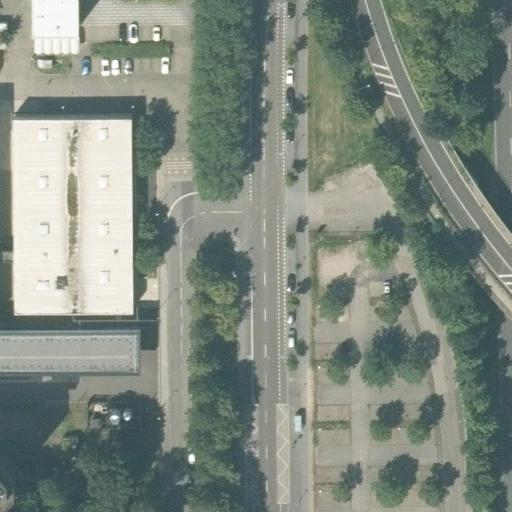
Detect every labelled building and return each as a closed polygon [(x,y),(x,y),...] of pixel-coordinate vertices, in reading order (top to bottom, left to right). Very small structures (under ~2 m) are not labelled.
[(33,0),(34,27),(79,26),(78,0),(33,0)] [(95,116),(13,116),(14,250),(14,261),(14,312),(77,311),(132,310),(131,116),(95,116)] [(0,370),(68,370),(141,369),(140,325),(0,326),(0,261),(14,261),(14,250),(0,249),(0,370)] [(76,439),(62,439),(62,481),(77,480),(76,439)] [(0,493),(3,493),(17,479),(16,462),(3,448),(0,448),(0,493)]
